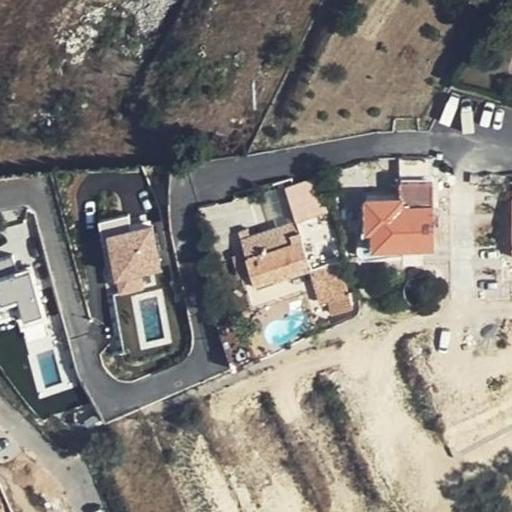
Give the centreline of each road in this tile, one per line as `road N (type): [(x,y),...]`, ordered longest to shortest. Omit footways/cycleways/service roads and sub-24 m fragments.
road 1 (residential): [(0,197),(30,192),(51,207),(92,361),(101,381),(125,393),(194,367),(209,348),(185,212),(193,184),(375,141),(454,142),(511,158)]
road 2 (residential): [(85,511),(60,461),(0,401)]
